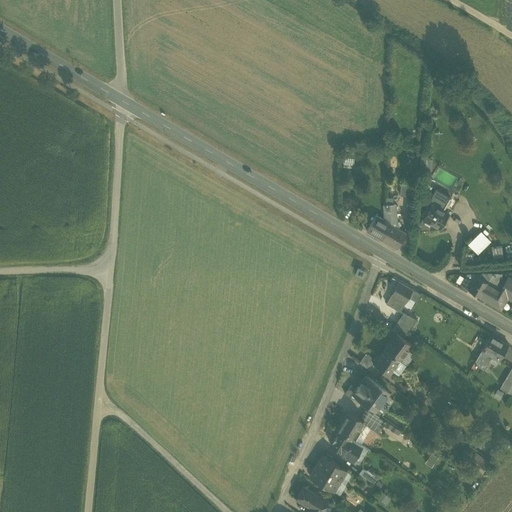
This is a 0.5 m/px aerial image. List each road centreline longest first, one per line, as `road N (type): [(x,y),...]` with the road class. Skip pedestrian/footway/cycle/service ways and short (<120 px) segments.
road 1 (tertiary): [(385,256),(121,100)]
road 2 (residential): [(277,511),(385,256)]
road 3 (unclassified): [(86,511),(108,265)]
road 4 (track): [(224,511),(98,392)]
road 5 (unclassified): [(108,265),(121,100)]
road 6 (tertiary): [(511,329),(385,256)]
road 7 (tertiary): [(121,100),(0,29)]
